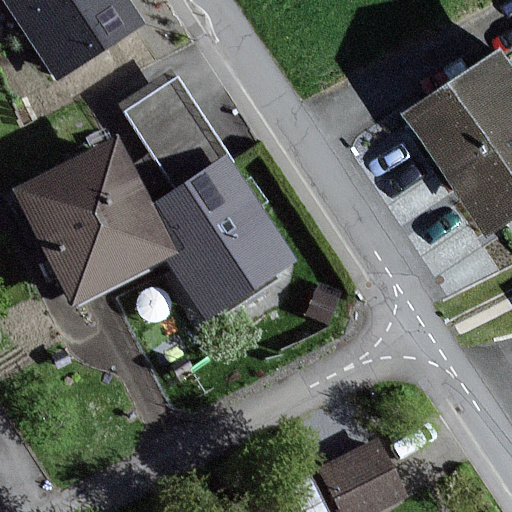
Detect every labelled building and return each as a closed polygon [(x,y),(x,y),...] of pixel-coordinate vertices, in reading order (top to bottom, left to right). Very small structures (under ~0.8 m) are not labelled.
[(137,21),(123,0),(10,0),(59,72),(137,21)] [(511,80),(498,61),(415,117),(490,226),(511,211),(511,80)] [(183,77),(129,109),(176,190),(230,159),(183,77)] [(18,193),(80,300),(167,249),(175,245),(151,205),(112,138),(18,193)] [(204,312),(290,262),(230,159),(176,190),(164,197),(151,205),(175,245),(167,249),(204,312)] [(369,511),(403,495),(377,441),(323,467),(344,511),(369,511)] [(296,511),(284,487),(232,511),(296,511)]
